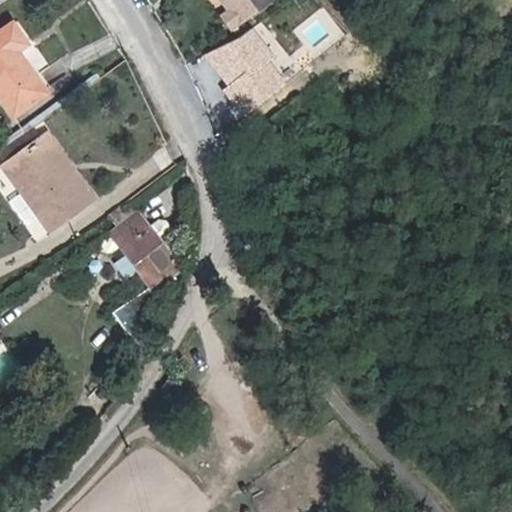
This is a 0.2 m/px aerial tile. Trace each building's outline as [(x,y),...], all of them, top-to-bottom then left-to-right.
[(243,0),(202,0),(224,27),(216,33),(226,46),(234,40),(258,19),(243,0)] [(315,49),(327,62),(346,46),(335,35),(315,49)] [(314,72),(327,62),(315,49),(312,45),(290,60),(304,79),(314,72)] [(4,50),(0,52),(0,133),(5,141),(34,120),(4,74),(15,66),(4,50)] [(306,180),(336,155),(300,108),(269,131),(306,180)] [(39,159),(2,184),(46,246),(82,222),(39,159)] [(136,256),(120,233),(78,262),(84,271),(94,272),(104,266),(132,307),(95,332),(103,344),(167,301),(147,272),(136,256)] [(146,249),(136,256),(147,272),(157,266),(158,259),(152,250),(146,249)]
